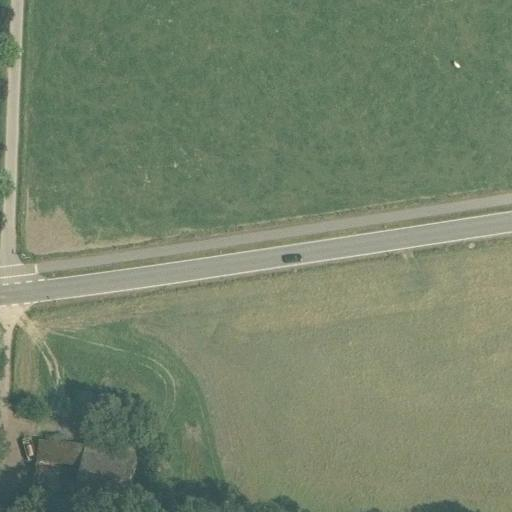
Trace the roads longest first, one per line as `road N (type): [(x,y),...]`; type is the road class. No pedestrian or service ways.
road 1 (unclassified): [(511,224),(6,300)]
road 2 (unclassified): [(17,0),(6,300)]
road 3 (track): [(6,300),(0,500)]
